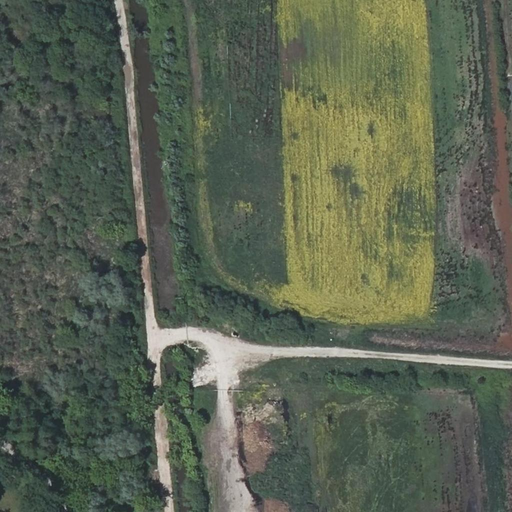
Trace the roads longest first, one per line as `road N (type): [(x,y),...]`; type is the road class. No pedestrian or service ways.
road 1 (track): [(120,0),(170,511)]
road 2 (track): [(208,338),(511,364)]
